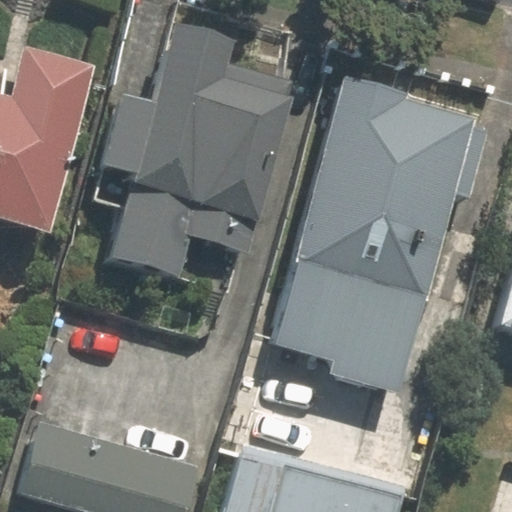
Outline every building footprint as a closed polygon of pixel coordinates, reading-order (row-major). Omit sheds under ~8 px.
[(177,240),(239,257),(287,85),(215,64),(221,41),(160,23),(137,106),(105,98),(86,167),(118,176),(95,260),(166,279),(177,240)] [(4,64),(0,79),(0,249),(28,257),(58,144),(74,82),(4,64)] [(325,75),(264,295),(276,298),(267,327),(294,335),(298,319),(378,341),(382,328),(398,333),(436,197),(456,203),(476,133),(385,107),(389,94),(325,75)] [(511,213),(480,328),(511,337),(511,213)] [(16,422),(0,477),(0,490),(79,511),(163,511),(176,468),(16,422)] [(234,445),(215,511),(391,511),(398,489),(234,445)] [(511,511),(511,472),(501,511),(511,511)]
